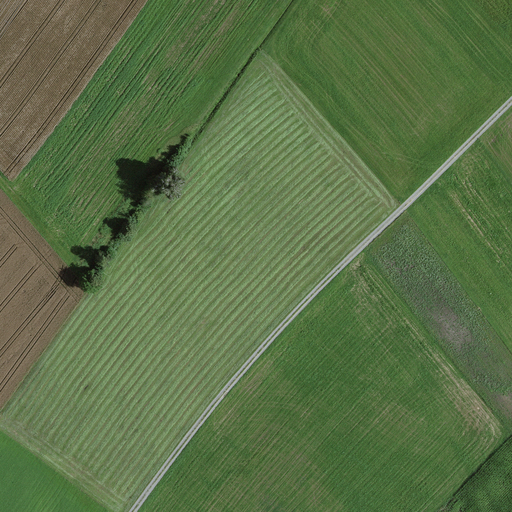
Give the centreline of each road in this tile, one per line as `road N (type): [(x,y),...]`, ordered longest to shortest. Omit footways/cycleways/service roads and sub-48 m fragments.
road 1 (track): [(511,100),(284,324),(133,511)]
road 2 (track): [(81,277),(0,181)]
